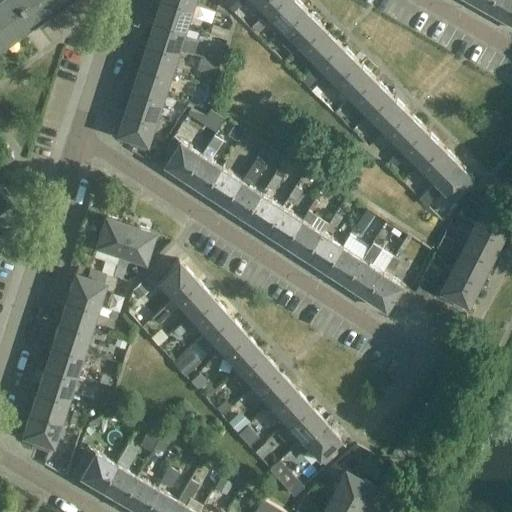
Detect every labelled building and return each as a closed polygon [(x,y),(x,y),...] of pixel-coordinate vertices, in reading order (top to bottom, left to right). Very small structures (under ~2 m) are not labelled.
[(0,0),(0,40),(58,0),(0,0)] [(184,0),(163,0),(158,17),(185,25),(193,3),(184,0)] [(254,0),(266,11),(277,0),(254,0)] [(277,0),(266,11),(283,28),(304,8),(295,0),(277,0)] [(472,0),(487,8),(491,0),(472,0)] [(511,0),(491,0),(487,8),(508,20),(511,12),(511,0)] [(191,24),(211,28),(214,12),(195,8),(191,24)] [(283,28),(300,45),(320,24),(304,8),(283,28)] [(158,17),(151,39),(178,48),(182,35),(185,25),(158,17)] [(300,45),(317,62),(337,41),(320,24),(300,45)] [(151,39),(143,62),(171,71),(178,48),(151,39)] [(317,62),(334,79),(354,58),(337,41),(317,62)] [(334,79),(351,96),(371,75),(354,58),(334,79)] [(143,62),(136,85),(163,94),(171,71),(143,62)] [(351,96),(367,113),(388,92),(371,75),(351,96)] [(136,85),(129,107),(156,116),(163,94),(136,85)] [(367,113),(384,129),(405,109),(388,92),(367,113)] [(156,116),(129,107),(121,132),(132,135),(129,143),(146,148),(156,116)] [(384,129),(401,146),(422,126),(405,109),(384,129)] [(401,146),(418,163),(439,143),(422,126),(401,146)] [(166,163),(186,177),(202,153),(175,135),(166,150),(172,154),(166,163)] [(418,163),(435,180),(456,159),(439,143),(418,163)] [(186,177),(206,190),(222,166),(202,153),(186,177)] [(435,180),(439,184),(458,203),(471,191),(465,185),(473,177),(456,159),(435,180)] [(206,190),(226,203),(242,179),(222,166),(206,190)] [(226,203),(246,216),(262,192),(242,179),(226,203)] [(246,216),(266,229),(282,205),(262,192),(246,216)] [(511,215),(487,203),(475,224),(501,237),(511,215)] [(266,229),(286,242),(302,218),(282,205),(266,229)] [(96,244),(119,251),(128,223),(105,216),(96,244)] [(286,242),(306,255),(322,231),(302,218),(286,242)] [(128,223),(119,251),(143,259),(152,231),(128,223)] [(475,224),(465,246),(490,259),(501,237),(475,224)] [(306,255),(326,268),(342,244),(322,231),(306,255)] [(362,257),(346,281),(366,294),(382,270),(372,264),(383,247),(373,240),(362,257)] [(326,268),(346,281),(362,257),(342,244),(326,268)] [(465,246),(454,267),(479,280),(490,259),(465,246)] [(151,274),(173,298),(195,278),(178,260),(169,268),(164,262),(151,274)] [(454,267),(442,289),(455,296),(467,302),(479,280),(454,267)] [(74,273),(67,295),(95,304),(105,274),(89,269),(86,277),(74,273)] [(393,298),(401,304),(411,289),(382,270),(366,294),(387,308),(393,298)] [(173,298),(189,315),(211,296),(195,278),(173,298)] [(417,286),(405,306),(435,326),(455,296),(442,289),(438,287),(433,297),(418,287),(417,286)] [(67,295),(60,318),(88,327),(95,304),(67,295)] [(189,315),(205,333),(227,313),(211,296),(189,315)] [(205,333),(221,351),(243,331),(227,313),(205,333)] [(60,318),(52,340),(80,350),(88,327),(60,318)] [(221,351),(237,368),(259,348),(243,331),(221,351)] [(52,340),(45,363),(73,372),(80,350),(52,340)] [(237,368),(254,386),(275,366),(259,348),(237,368)] [(45,363),(38,386),(65,395),(73,372),(45,363)] [(254,386),(270,403),(291,384),(275,366),(254,386)] [(270,403),(286,421),(307,401),(291,384),(270,403)] [(38,386),(30,408),(58,418),(65,395),(38,386)] [(286,421),(302,438),(323,419),(307,401),(286,421)] [(58,418),(30,408),(22,432),(34,436),(32,444),(48,449),(58,418)] [(323,419),(302,438),(324,462),(337,451),(332,445),(340,437),(323,419)] [(155,440),(142,458),(156,468),(169,450),(155,440)] [(100,488),(120,500),(136,474),(125,468),(137,447),(126,441),(114,462),(100,488)] [(79,475),(100,488),(114,462),(86,446),(77,461),(85,465),(79,475)] [(345,469),(333,491),(359,505),(371,483),(345,469)] [(120,500),(141,511),(156,486),(136,474),(120,500)] [(169,511),(196,511),(198,510),(186,503),(198,482),(189,477),(177,498),(169,511)] [(227,498),(232,483),(215,477),(210,492),(227,498)] [(141,511),(169,511),(177,498),(156,486),(141,511)] [(333,491),(321,511),(355,511),(359,505),(333,491)]
